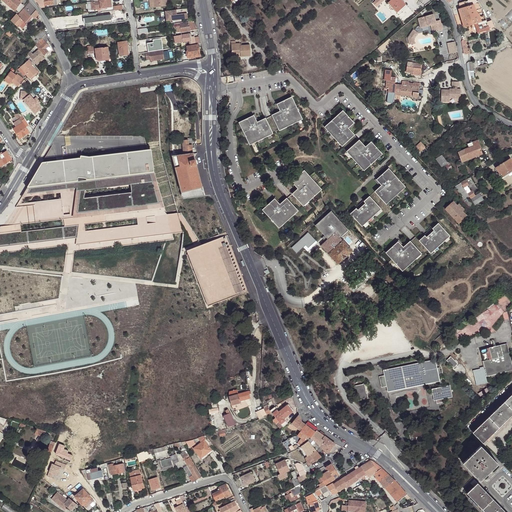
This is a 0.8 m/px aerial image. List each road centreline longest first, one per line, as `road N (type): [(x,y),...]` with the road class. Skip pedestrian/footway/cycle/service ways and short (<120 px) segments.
road 1 (residential): [(354,441),(301,390),(225,210)]
road 2 (residential): [(511,123),(477,100),(442,0)]
